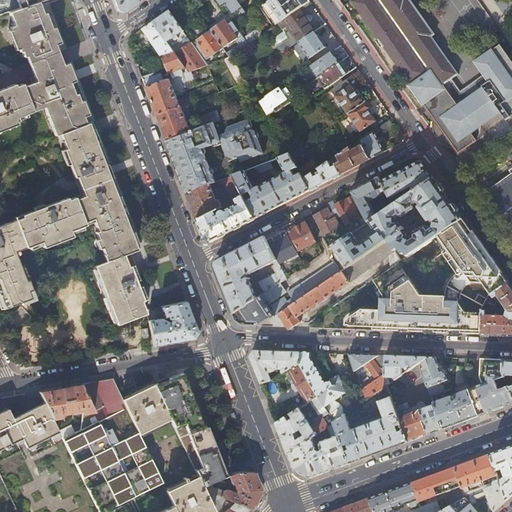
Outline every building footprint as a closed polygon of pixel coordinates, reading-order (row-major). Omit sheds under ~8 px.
[(0,0),(0,14),(6,12),(12,10),(7,0),(0,0)] [(38,1),(40,0),(7,0),(12,10),(38,1)] [(113,0),(117,10),(124,12),(138,2),(137,0),(113,0)] [(236,0),(217,0),(222,7),(225,5),(232,15),(240,10),(242,14),(245,12),(240,4),(236,0)] [(310,2),(308,0),(269,0),(268,1),(260,7),(274,27),(278,24),(283,20),(298,9),(299,10),(301,8),(310,2)] [(351,0),(351,1),(410,85),(447,59),(431,37),(434,35),(421,16),(418,18),(405,0),(351,0)] [(511,0),(501,0),(496,3),(505,16),(511,10),(511,0)] [(29,64),(57,52),(56,49),(54,44),(57,43),(51,28),(45,12),(42,12),(38,1),(12,10),(6,12),(11,26),(7,29),(16,50),(17,50),(19,54),(21,53),(22,57),(23,59),(24,59),(26,58),(29,64)] [(277,45),(283,53),(284,52),(292,46),(298,42),(315,31),(304,15),(305,14),(301,8),(299,10),(283,20),(278,24),(284,32),(276,37),(276,40),(279,44),(277,45)] [(283,20),(299,10),(298,9),(283,20)] [(170,10),(153,22),(163,36),(167,42),(174,37),(176,39),(180,37),(178,34),(184,30),(170,10)] [(229,17),(211,30),(224,47),(236,39),(239,44),(227,52),(230,56),(232,55),(248,44),(245,40),(242,35),(241,33),(229,17)] [(153,22),(143,29),(152,42),(163,36),(153,22)] [(241,33),(242,35),(245,40),(248,44),(262,35),(257,29),(248,35),(245,30),(241,33)] [(224,47),(211,30),(192,43),(205,61),(220,50),(224,58),(230,56),(227,52),(224,47)] [(298,42),(292,46),(303,62),(326,47),(315,31),(298,42)] [(163,36),(152,42),(161,55),(163,54),(173,50),(167,42),(163,36)] [(192,43),(192,42),(175,53),(188,72),(191,71),(208,64),(205,61),(192,43)] [(511,62),(500,45),(475,62),(488,82),(462,100),(458,100),(454,102),(442,84),(457,74),(447,59),(410,85),(408,86),(422,105),(425,102),(435,116),(433,118),(432,120),(431,123),(431,127),(432,132),(438,141),(442,144),(445,145),(449,147),(452,147),(458,146),(462,145),(466,144),(471,140),(473,138),(475,136),(476,133),(477,130),(477,127),(477,123),(497,110),(505,120),(511,115),(511,62)] [(153,62),(139,68),(142,76),(153,72),(154,76),(160,73),(160,74),(165,73),(167,80),(169,79),(188,72),(175,53),(173,50),(163,54),(167,67),(161,69),(153,62)] [(59,134),(85,124),(83,116),(85,115),(72,84),(70,78),(65,63),(62,64),(61,63),(57,52),(29,64),(26,58),(24,59),(33,82),(21,86),(19,84),(13,86),(12,84),(0,88),(0,127),(17,121),(16,117),(42,107),(54,136),(59,134)] [(332,52),(310,67),(313,72),(320,68),(324,74),(339,62),(332,52)] [(230,56),(224,58),(229,67),(232,65),(243,83),(247,82),(232,55),(230,56)] [(339,62),(324,74),(328,80),(322,84),(325,89),(347,74),(339,62)] [(167,80),(146,88),(152,101),(157,116),(181,107),(186,105),(184,102),(179,103),(175,91),(182,88),(180,83),(194,78),(191,71),(188,72),(169,79),(167,80)] [(153,72),(142,76),(144,80),(146,88),(167,80),(165,73),(160,74),(160,73),(154,76),(153,72)] [(346,80),(332,90),(336,95),(335,96),(347,114),(365,102),(360,94),(358,96),(351,85),(350,86),(346,80)] [(287,88),(285,85),(259,102),(266,114),(274,109),(276,112),(291,102),(290,102),(283,91),(287,88)] [(293,95),(287,88),(283,91),(290,102),(294,98),(293,95)] [(370,109),(365,102),(347,114),(360,132),(375,121),(368,110),(370,109)] [(181,107),(157,116),(167,140),(171,138),(190,131),(181,107)] [(198,118),(201,127),(214,122),(220,120),(217,111),(198,118)] [(171,138),(167,140),(178,168),(187,193),(210,184),(216,182),(203,149),(221,142),(229,162),(239,158),(241,163),(264,154),(255,131),(252,130),(248,120),(228,128),(225,131),(226,133),(219,136),(214,122),(201,127),(190,131),(171,138)] [(393,127),(389,120),(379,127),(384,133),(393,127)] [(92,133),(88,123),(85,124),(59,134),(65,149),(62,150),(73,178),(75,177),(83,196),(74,200),(73,197),(66,200),(65,198),(20,216),(20,217),(14,220),(2,224),(6,233),(10,231),(17,248),(25,245),(26,248),(39,242),(41,245),(69,234),(68,231),(84,225),(83,222),(91,218),(96,231),(94,232),(103,255),(105,254),(108,261),(113,259),(137,250),(131,235),(122,212),(118,199),(92,133)] [(369,159),(384,152),(374,131),(363,138),(365,143),(362,145),(369,159)] [(341,174),(369,159),(362,145),(352,150),(350,147),(337,157),(339,162),(336,165),(341,174)] [(312,160),(298,169),(299,170),(304,179),(312,174),(318,170),(318,169),(312,160)] [(331,160),(318,169),(318,170),(319,172),(316,173),(315,175),(316,177),(314,178),(312,174),(304,179),(311,190),(341,174),(336,165),(332,168),(330,164),(332,163),(331,160)] [(414,191),(433,178),(421,160),(381,181),(391,200),(393,199),(392,197),(411,187),(414,191)] [(273,167),(270,162),(262,165),(255,167),(258,173),(273,167)] [(245,171),(235,175),(233,176),(244,196),(255,219),(283,204),(311,190),(304,179),(299,170),(293,174),(292,172),(286,173),(254,189),(245,171)] [(511,174),(483,194),(498,216),(511,206),(511,174)] [(233,176),(222,180),(233,202),(236,200),(244,196),(233,176)] [(376,233),(360,244),(352,233),(347,237),(332,247),(346,268),(389,239),(395,250),(398,247),(402,254),(405,252),(407,256),(434,238),(462,219),(433,178),(414,191),(403,199),(393,205),(369,222),(376,233)] [(210,184),(187,193),(198,220),(212,212),(224,206),(221,199),(219,200),(217,198),(221,196),(217,189),(214,191),(210,184)] [(212,241),(255,219),(244,196),(236,200),(238,205),(225,211),(223,210),(221,210),(219,211),(218,214),(214,216),(212,212),(198,220),(205,239),(212,241)] [(363,216),(353,196),(336,205),(344,221),(346,225),(347,224),(363,216)] [(401,196),(392,202),(393,205),(403,199),(401,196)] [(313,217),(323,235),(338,227),(337,226),(340,224),(339,223),(334,213),(331,215),(328,209),(313,217)] [(398,261),(390,267),(374,278),(372,280),(383,296),(383,299),(382,299),(381,310),(362,309),(349,318),(346,321),(346,326),(347,326),(347,325),(350,325),(350,326),(423,329),(423,332),(481,334),(481,310),(483,307),(486,301),(490,295),(507,283),(462,219),(434,238),(443,251),(442,252),(457,272),(455,275),(453,278),(451,281),(450,284),(448,288),(447,294),(423,294),(398,261)] [(340,224),(347,237),(352,233),(347,224),(346,225),(344,221),(339,223),(340,224)] [(299,250),(316,241),(307,223),(290,232),(299,250)] [(6,233),(2,224),(0,225),(0,295),(5,308),(32,298),(26,282),(25,283),(15,256),(16,256),(14,250),(17,248),(10,231),(6,233)] [(267,241),(279,264),(285,261),(298,254),(286,231),(280,234),(284,240),(276,244),(272,238),(267,241)] [(267,241),(265,236),(218,261),(216,267),(233,314),(273,287),(286,278),(279,264),(267,241)] [(294,303),(284,309),(259,326),(287,327),(289,330),(300,322),(297,317),(389,255),(390,267),(398,261),(401,260),(395,250),(389,239),(346,268),(340,272),(294,303)] [(138,253),(137,250),(113,259),(108,261),(94,266),(116,325),(147,314),(146,313),(146,310),(145,310),(141,301),(144,300),(133,272),(127,256),(138,253)] [(298,254),(285,261),(286,263),(299,256),(298,254)] [(25,283),(26,282),(16,256),(15,256),(25,283)] [(287,292),(294,303),(340,272),(333,261),(287,292)] [(481,310),(481,334),(504,335),(511,334),(511,289),(507,283),(490,295),(486,301),(494,305),(496,302),(502,311),(505,312),(504,316),(485,315),(486,309),(483,307),(481,310)] [(279,297),(273,287),(233,314),(236,321),(243,325),(259,326),(284,309),(280,303),(270,310),(267,305),(279,297)] [(31,301),(22,307),(29,319),(42,310),(36,300),(32,303),(31,301)] [(186,301),(160,306),(164,317),(166,316),(167,319),(170,321),(169,323),(160,318),(148,320),(153,344),(153,346),(171,343),(194,339),(198,332),(186,301)] [(7,318),(16,327),(27,316),(19,307),(7,318)] [(250,356),(261,385),(271,380),(269,373),(274,372),(275,373),(279,372),(278,370),(282,369),(282,374),(288,370),(299,364),(300,352),(277,352),(254,351),(250,356)] [(311,353),(300,352),(299,364),(317,397),(333,386),(331,381),(325,385),(310,358),(311,353)] [(369,355),(348,354),(354,372),(365,364),(367,368),(366,369),(369,374),(370,373),(371,374),(373,373),(377,380),(361,392),(366,400),(384,388),(384,383),(385,355),(369,355)] [(401,356),(385,355),(384,383),(387,383),(389,382),(389,378),(394,378),(394,380),(402,375),(402,368),(405,368),(407,371),(418,364),(426,358),(426,357),(401,356)] [(435,357),(426,357),(426,358),(418,364),(427,387),(431,396),(444,392),(440,382),(447,380),(443,369),(440,370),(435,357)] [(467,390),(478,416),(511,402),(511,396),(502,371),(503,360),(481,359),(479,378),(482,384),(467,390)] [(502,371),(511,396),(511,360),(503,360),(502,371)] [(317,397),(299,364),(288,370),(306,404),(309,402),(317,397)] [(457,387),(465,384),(465,381),(465,366),(456,366),(455,384),(456,384),(457,387)] [(194,469),(197,475),(202,485),(225,476),(214,450),(205,429),(193,402),(181,374),(164,380),(154,384),(170,419),(174,426),(184,422),(187,430),(201,467),(194,469)] [(333,386),(317,397),(324,407),(334,401),(346,393),(341,385),(343,384),(338,375),(330,380),(331,381),(333,386)] [(132,377),(124,381),(127,387),(135,383),(132,377)] [(69,386),(39,391),(44,403),(51,417),(60,416),(59,413),(74,411),(80,410),(80,413),(82,413),(83,419),(80,429),(74,432),(71,425),(58,431),(58,432),(98,511),(99,511),(162,482),(139,434),(122,399),(112,378),(86,383),(69,386)] [(271,380),(261,385),(265,395),(278,390),(274,379),(271,380)] [(154,384),(122,399),(139,434),(170,419),(154,384)] [(361,392),(360,389),(347,398),(354,409),(366,400),(361,392)] [(434,404),(443,429),(478,416),(467,390),(454,395),(456,401),(453,403),(450,396),(433,402),(434,404)] [(321,416),(313,422),(315,425),(311,427),(299,409),(276,424),(288,455),(312,438),(317,435),(334,423),(335,422),(324,407),(317,397),(309,402),(316,412),(318,411),(321,416)] [(338,436),(349,463),(407,442),(397,412),(391,398),(378,402),(384,418),(351,430),(345,415),(344,416),(335,422),(334,423),(338,436)] [(334,401),(324,407),(335,422),(344,416),(343,408),(340,405),(334,401)] [(6,410),(0,412),(0,448),(5,446),(6,449),(11,447),(9,444),(23,438),(27,447),(58,432),(58,431),(51,417),(44,403),(13,418),(8,408),(6,410)] [(397,412),(407,442),(443,429),(434,404),(425,408),(423,404),(421,403),(417,405),(419,410),(416,411),(415,409),(406,412),(407,415),(404,416),(402,411),(397,412)] [(312,438),(288,455),(294,471),(298,472),(310,478),(328,471),(349,463),(338,436),(320,442),(319,445),(321,450),(318,451),(317,450),(312,438)] [(511,445),(505,448),(490,454),(496,471),(502,468),(505,477),(500,481),(507,500),(511,495),(511,445)] [(475,459),(454,467),(461,486),(462,490),(463,493),(469,491),(467,486),(469,485),(470,488),(479,485),(480,487),(483,485),(482,481),(487,479),(497,475),(496,471),(490,454),(475,459)] [(432,475),(412,482),(418,502),(440,494),(440,496),(443,496),(442,493),(452,489),(461,486),(454,467),(432,475)] [(225,476),(202,485),(207,495),(212,493),(227,499),(235,502),(250,508),(253,505),(259,489),(252,472),(235,472),(225,476)] [(184,481),(166,491),(172,505),(175,511),(207,511),(213,509),(207,495),(202,485),(197,475),(187,480),(185,476),(183,478),(184,481)] [(469,491),(463,493),(465,497),(468,501),(470,504),(472,506),(477,501),(472,495),(485,491),(492,508),(494,510),(507,500),(500,481),(497,475),(487,479),(489,483),(483,485),(480,487),(469,491)] [(386,492),(369,498),(373,511),(422,511),(421,508),(409,511),(391,511),(398,509),(397,506),(408,502),(410,507),(419,504),(418,502),(412,482),(386,492)] [(444,498),(448,507),(465,497),(463,493),(462,490),(454,494),(444,498)] [(207,495),(213,509),(214,511),(245,511),(250,508),(235,502),(223,511),(216,499),(221,497),(220,499),(225,502),(227,499),(212,493),(207,495)] [(440,511),(438,511),(477,511),(472,506),(470,504),(460,511),(456,511),(468,501),(465,497),(448,507),(440,511)] [(344,508),(345,511),(373,511),(369,498),(360,502),(347,506),(344,508)] [(421,508),(422,511),(438,511),(440,511),(436,501),(420,507),(421,508)]
